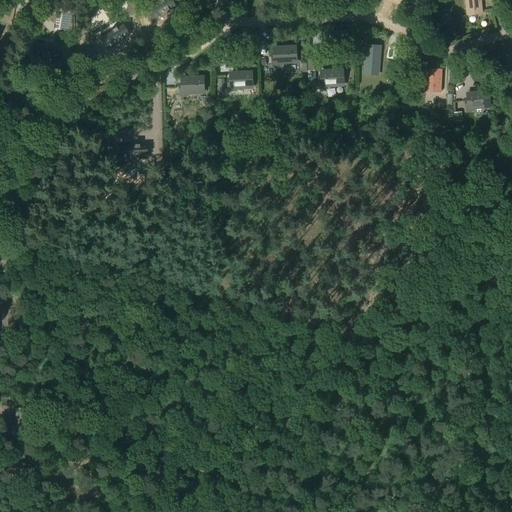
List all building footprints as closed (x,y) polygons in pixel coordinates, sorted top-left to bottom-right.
[(156,0),(157,1),(145,8),(146,8),(147,9),(150,14),(152,18),(153,18),(158,16),(159,17),(160,16),(159,15),(168,11),(169,11),(168,10),(175,6),(175,5),(174,6),(170,0),(156,0)] [(481,0),(465,0),(468,14),(483,13),(481,0)] [(111,30),(99,37),(100,37),(101,38),(104,43),(106,47),(107,47),(112,44),(113,45),(114,45),(114,44),(122,39),(122,40),(123,39),(122,38),(129,34),(128,34),(127,34),(121,24),(122,24),(122,23),(116,27),(115,26),(114,26),(115,27),(111,29),(111,28),(110,28),(111,30)] [(34,49),(33,54),(34,54),(33,54),(39,55),(40,57),(41,56),(50,57),(50,58),(51,58),(51,57),(58,58),(59,57),(57,57),(59,45),(60,46),(61,45),(53,44),(53,43),(53,42),(53,43),(49,43),(49,42),(48,42),(48,43),(34,41),(34,42),(35,42),(34,43),(35,43),(34,49)] [(378,69),(380,45),(367,45),(365,68),(378,69)] [(275,54),(273,54),(273,64),(279,64),(279,62),(296,62),(296,47),(275,48),(275,54)] [(428,69),(426,91),(441,92),(443,70),(428,69)] [(322,77),(320,77),(320,88),(326,87),(326,86),(343,85),(342,70),(322,71),(322,77)] [(231,79),(229,79),(229,90),(235,89),(235,88),(252,87),(251,72),(231,73),(231,79)] [(183,84),(181,84),(181,95),(187,94),(187,93),(204,92),(203,77),(182,78),(183,84)] [(469,100),(466,100),(467,110),(473,110),(473,108),(490,106),(488,91),(468,93),(469,100)] [(144,144),(120,144),(120,157),(144,157),(144,144)]
